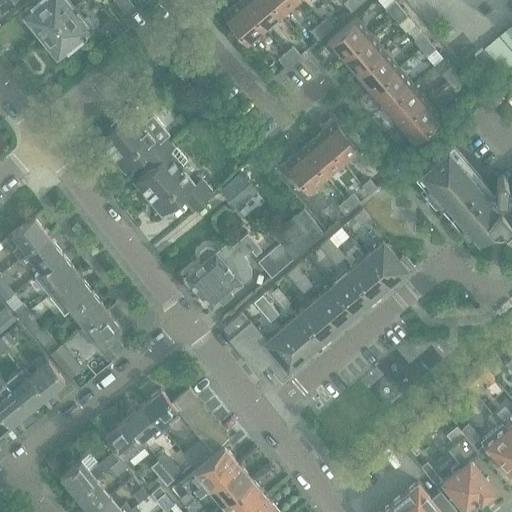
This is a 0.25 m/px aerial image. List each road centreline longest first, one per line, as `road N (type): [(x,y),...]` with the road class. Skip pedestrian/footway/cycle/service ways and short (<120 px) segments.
road 1 (residential): [(262,420),(444,263),(495,292),(511,278)]
road 2 (residential): [(188,325),(41,138)]
road 3 (residential): [(10,468),(188,325)]
road 4 (residential): [(320,92),(281,125),(188,13)]
road 5 (residential): [(41,138),(188,13)]
road 6 (residential): [(262,420),(188,325)]
